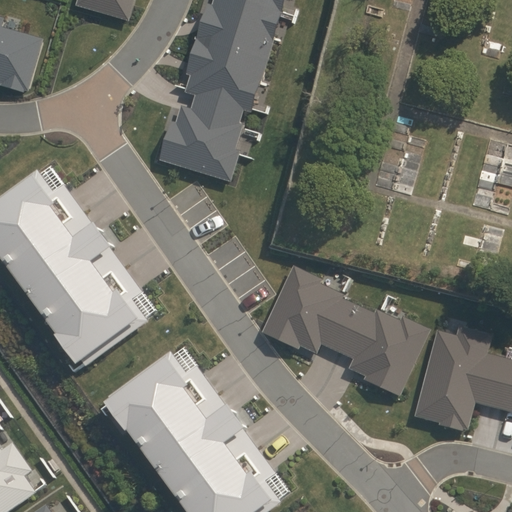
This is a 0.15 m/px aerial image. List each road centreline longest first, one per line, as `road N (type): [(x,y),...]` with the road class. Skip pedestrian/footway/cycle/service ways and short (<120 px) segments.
road 1 (residential): [(384,494),(245,342),(80,97)]
road 2 (residential): [(511,465),(450,453),(384,494)]
road 3 (residential): [(168,0),(121,70),(80,97)]
